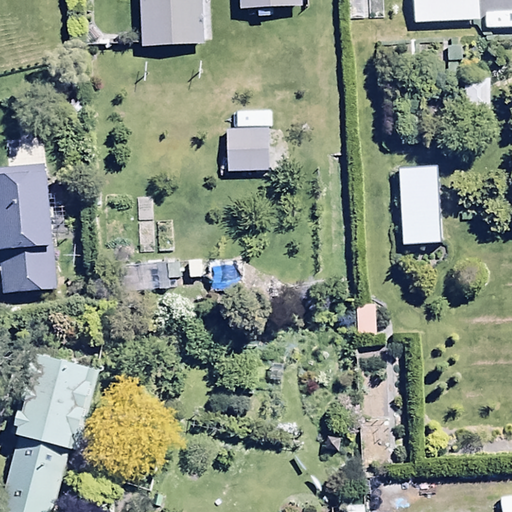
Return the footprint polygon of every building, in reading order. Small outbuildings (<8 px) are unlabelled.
[(141,0),(142,57),(205,56),(204,0),(239,0),(240,17),(303,16),(302,0),(141,0)] [(480,0),(413,0),(414,29),(481,28),(480,0)] [(269,134),(229,134),(229,179),(269,179),(269,134)] [(442,169),(401,172),(406,256),(446,254),(442,169)] [(48,172),(0,174),(0,233),(2,234),(5,301),(59,299),(54,182),(48,183),(48,172)] [(101,373),(40,363),(30,422),(24,421),(21,447),(86,459),(101,373)] [(60,511),(71,463),(18,451),(5,511),(60,511)]
